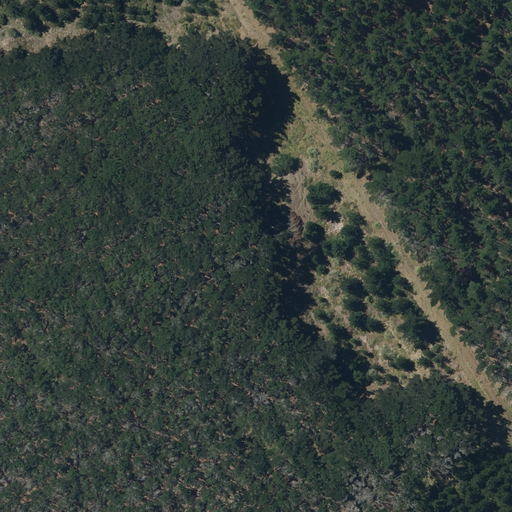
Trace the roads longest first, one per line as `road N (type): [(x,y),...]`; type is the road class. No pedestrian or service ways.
road 1 (track): [(250,0),(511,441)]
road 2 (track): [(356,174),(511,110)]
